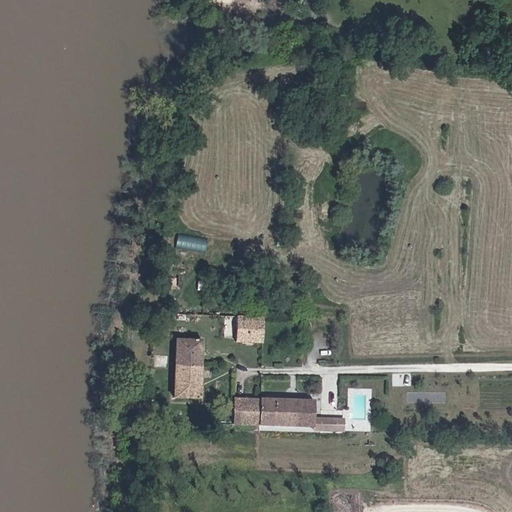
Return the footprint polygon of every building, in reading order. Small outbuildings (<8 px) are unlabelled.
[(178,245),(207,252),(210,239),(181,232),(178,245)] [(236,319),(235,343),(261,345),(262,320),(236,319)] [(198,343),(173,342),(171,400),(196,401),(198,343)] [(231,427),(257,428),(259,402),(231,402),(231,427)] [(259,402),(257,428),(312,429),(313,403),(259,402)]
